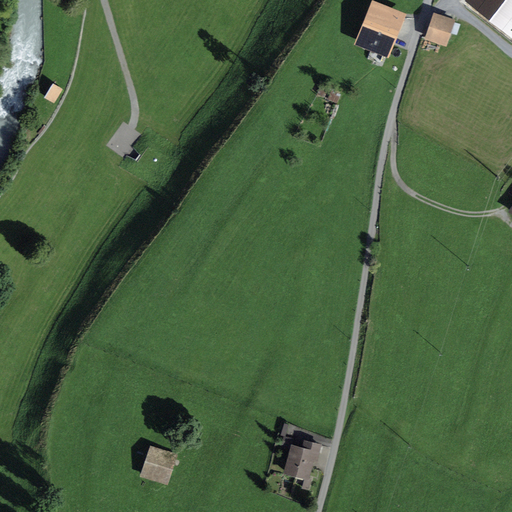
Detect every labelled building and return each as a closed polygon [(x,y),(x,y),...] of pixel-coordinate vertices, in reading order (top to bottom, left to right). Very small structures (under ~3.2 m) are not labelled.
[(511,0),(497,0),(511,11),(511,0)] [(385,56),(389,58),(398,35),(394,34),(400,16),(379,8),(361,54),(383,62),(385,56)] [(436,17),(429,36),(444,41),(450,22),(436,17)] [(54,100),(60,90),(52,85),(46,96),(54,100)] [(339,99),(341,91),(321,86),(319,94),(339,99)] [(24,304),(33,284),(16,277),(8,297),(24,304)] [(308,489),(311,478),(307,477),(313,451),(318,452),(320,445),(305,441),(303,448),(293,445),(286,472),(306,477),(303,487),(308,489)] [(164,483),(173,457),(153,450),(144,476),(164,483)]
